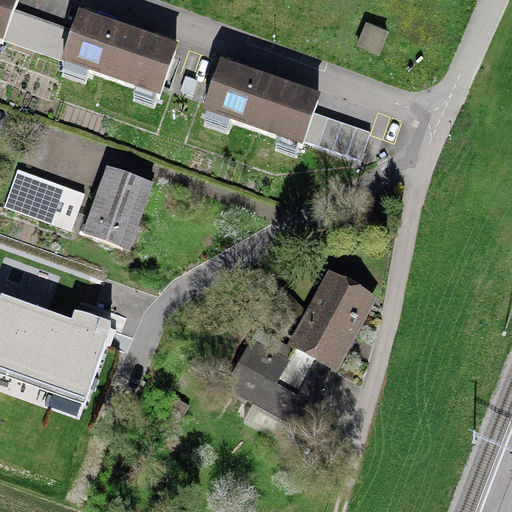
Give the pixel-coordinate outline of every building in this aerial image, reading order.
[(17,0),(0,0),(0,38),(35,51),(45,24),(14,12),(17,0)] [(74,34),(45,24),(35,51),(159,96),(174,56),(79,21),(74,34)] [(316,105),(221,71),(207,111),(356,164),(365,137),(311,118),(316,105)] [(84,195),(17,172),(5,209),(71,232),(84,195)] [(150,188),(107,173),(85,238),(122,250),(131,223),(138,225),(150,188)] [(368,302),(333,282),(294,353),(258,333),(229,385),(294,420),(324,368),(326,369),(338,348),(341,350),(368,302)] [(281,292),(263,309),(280,328),(298,311),(281,292)] [(110,330),(74,317),(69,332),(0,306),(0,374),(85,405),(106,345),(105,345),(110,330)]
